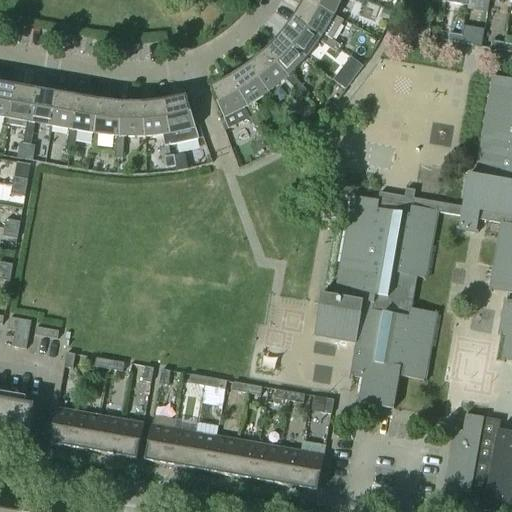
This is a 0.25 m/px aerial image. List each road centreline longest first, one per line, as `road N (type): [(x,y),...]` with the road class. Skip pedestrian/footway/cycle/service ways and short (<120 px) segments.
road 1 (residential): [(0,52),(103,70),(194,65),(245,35),(272,0)]
road 2 (tertiary): [(0,469),(134,491)]
